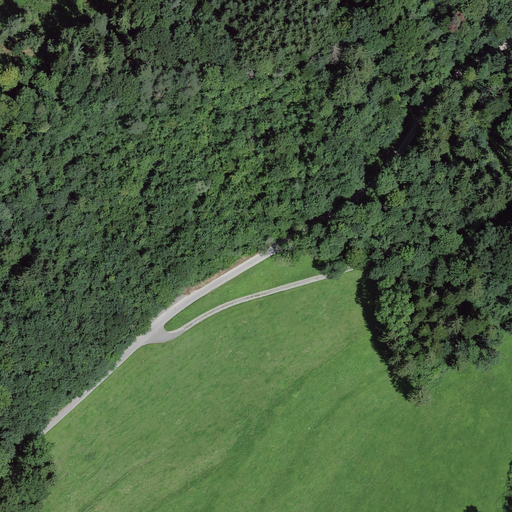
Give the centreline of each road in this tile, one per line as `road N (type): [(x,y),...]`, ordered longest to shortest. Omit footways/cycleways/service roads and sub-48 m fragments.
road 1 (residential): [(511,41),(439,91),(396,156),(353,200),(168,314),(0,467)]
road 2 (track): [(511,208),(236,301),(172,336),(147,334)]
